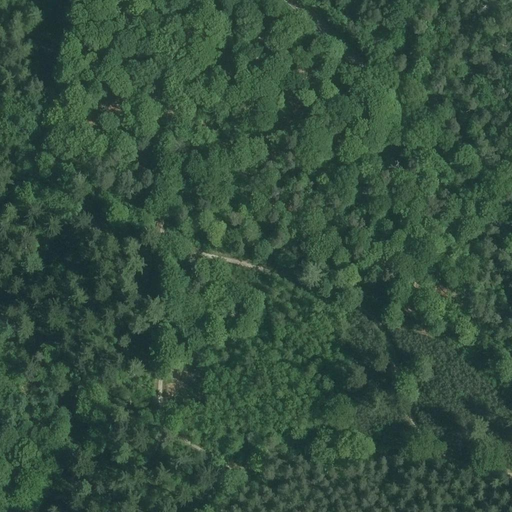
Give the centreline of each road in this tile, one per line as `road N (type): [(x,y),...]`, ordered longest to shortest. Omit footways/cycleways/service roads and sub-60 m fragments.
road 1 (track): [(511,476),(433,455),(379,322),(353,304),(282,274),(162,242),(182,58),(157,0)]
road 2 (unclassified): [(511,236),(378,84),(291,0)]
road 3 (track): [(79,490),(132,472),(164,429),(162,242)]
road 4 (track): [(433,455),(262,464),(243,475),(217,511)]
road 5 (track): [(0,427),(79,490),(65,511)]
